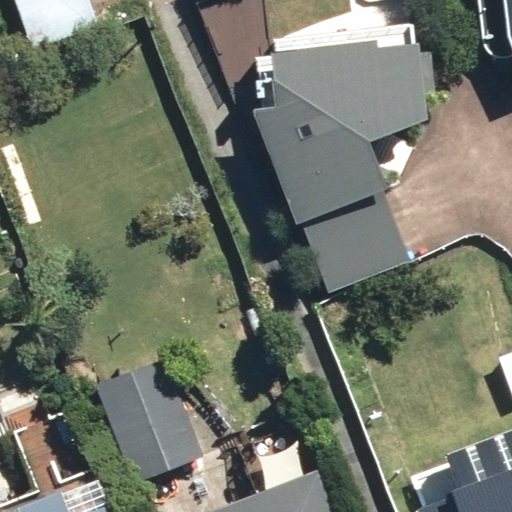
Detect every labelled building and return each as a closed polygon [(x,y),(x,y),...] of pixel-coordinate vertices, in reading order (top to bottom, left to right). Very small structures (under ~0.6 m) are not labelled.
[(83,0),(5,0),(29,56),(95,27),(83,0)] [(404,61),(399,0),(350,0),(352,14),(247,60),(259,116),(240,124),(285,231),(296,226),(325,295),(401,263),(356,154),(414,129),(411,96),(428,95),(425,60),(404,61)] [(511,85),(511,0),(470,0),(476,60),(499,59),(500,61),(502,66),(504,70),(506,75),(509,80),(511,84),(511,85)] [(158,365),(89,392),(126,489),(196,462),(158,365)] [(419,511),(511,511),(511,438),(434,470),(438,481),(414,491),(421,511),(419,511)] [(319,511),(305,479),(231,511),(319,511)] [(52,511),(49,502),(21,511),(52,511)]
